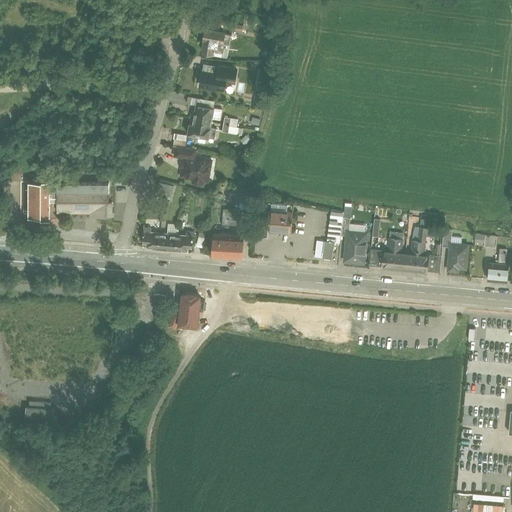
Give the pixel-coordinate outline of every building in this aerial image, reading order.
[(226,30),(207,26),(205,35),(207,36),(204,48),(214,50),(215,46),(223,47),(224,41),(230,42),(232,32),(226,30)] [(238,67),(204,61),(200,85),(225,89),(226,80),(235,82),(238,67)] [(215,106),(197,102),(196,109),(195,109),(194,115),(198,116),(198,117),(213,120),(214,114),(214,113),(216,112),(216,109),(215,108),(216,107),(215,107),(215,106)] [(213,120),(198,117),(198,116),(194,115),(193,117),(194,118),(193,121),(191,121),(189,131),(199,133),(199,134),(200,134),(202,136),(205,136),(207,135),(208,135),(210,135),(213,120)] [(198,147),(178,144),(176,154),(185,156),(186,153),(196,155),(198,147)] [(196,155),(186,153),(185,156),(182,174),(194,176),(194,177),(194,178),(195,180),(196,182),(198,182),(200,182),(201,182),(203,181),(204,180),(205,178),(209,179),(213,158),(196,155)] [(110,188),(58,188),(58,190),(51,190),(51,179),(30,179),(30,215),(38,215),(38,217),(51,219),(51,201),(58,201),(58,210),(98,210),(98,215),(112,215),(112,200),(108,200),(108,198),(110,198),(110,188)] [(156,179),(152,191),(170,196),(173,184),(156,179)] [(223,193),(217,191),(215,199),(221,201),(223,193)] [(295,201),(262,198),(258,233),(265,234),(265,233),(268,231),(269,231),(269,225),(293,227),(294,217),(294,214),(295,201)] [(345,209),(332,206),(328,238),(334,239),(341,240),(342,232),(344,214),(345,209)] [(238,214),(224,213),(223,222),(237,223),(238,214)] [(351,215),(344,214),(342,232),(348,233),(349,229),(350,229),(351,215)] [(152,225),(145,225),(144,240),(148,240),(148,246),(158,247),(159,237),(161,237),(162,231),(152,230),(152,225)] [(453,227),(445,225),(443,243),(451,244),(451,240),(452,240),(453,227)] [(443,229),(424,226),(423,233),(426,233),(426,236),(429,236),(430,234),(435,235),(435,237),(438,237),(438,235),(442,235),(443,229)] [(187,233),(177,232),(176,241),(178,241),(178,248),(189,249),(189,245),(193,245),(194,230),(188,229),(187,233)] [(350,229),(349,229),(348,233),(346,258),(365,259),(367,231),(350,229)] [(177,232),(162,231),(161,237),(159,237),(158,247),(178,248),(178,241),(176,241),(177,232)] [(244,233),(215,231),(214,252),(243,253),(244,233)] [(498,234),(487,232),(486,242),(496,243),(498,234)] [(390,235),(389,247),(384,247),(382,263),(394,264),(397,236),(390,235)] [(404,236),(397,236),(394,264),(406,266),(407,249),(402,249),(404,236)] [(413,237),(412,250),(407,249),(406,266),(417,267),(420,238),(413,237)] [(332,256),(334,239),(328,238),(325,238),(323,255),(332,256)] [(430,251),(425,251),(426,238),(420,238),(417,267),(429,268),(430,251)] [(452,240),(451,240),(451,244),(449,267),(459,268),(459,265),(467,266),(469,242),(452,240)] [(508,246),(501,246),(499,261),(507,262),(508,246)] [(499,261),(491,260),(489,276),(507,278),(509,262),(507,262),(499,261)] [(198,289),(188,289),(187,291),(183,291),(182,306),(181,315),(181,322),(198,323),(199,307),(204,307),(205,299),(200,298),(201,292),(198,292),(198,289)] [(178,306),(169,323),(176,326),(181,315),(182,306),(178,306)] [(52,398),(30,397),(29,403),(26,403),(25,411),(54,412),(54,404),(52,404),(52,398)] [(25,411),(24,411),(23,421),(56,423),(57,413),(54,412),(25,411)] [(502,511),(503,503),(474,501),(473,511),(502,511)]
